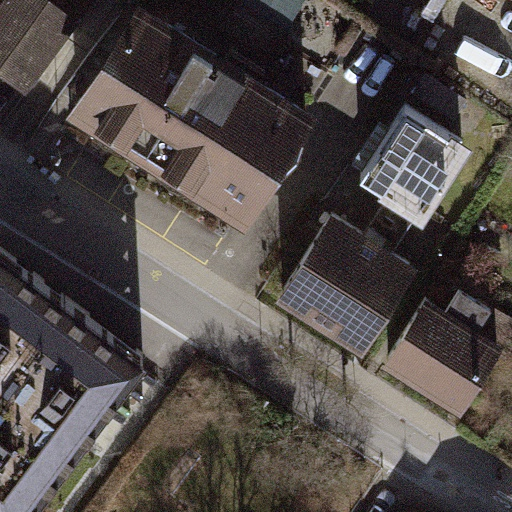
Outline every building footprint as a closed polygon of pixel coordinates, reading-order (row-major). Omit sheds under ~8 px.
[(57,0),(0,0),(0,69),(20,84),(72,10),(57,0)] [(140,6),(69,116),(138,160),(146,147),(243,209),(306,112),(140,6)] [(426,203),(476,120),(408,80),(358,163),(426,203)] [(332,214),(277,304),(364,357),(420,267),(332,214)] [(0,511),(25,511),(133,366),(0,269),(0,511)] [(430,300),(386,371),(463,418),(507,348),(430,300)]
